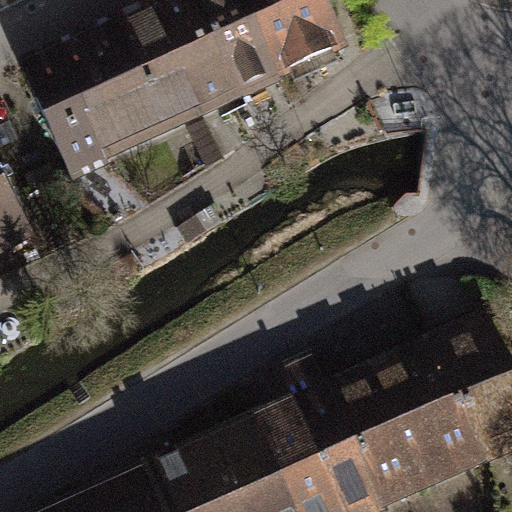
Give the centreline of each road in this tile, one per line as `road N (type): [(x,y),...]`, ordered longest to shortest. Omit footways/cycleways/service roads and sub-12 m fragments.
road 1 (residential): [(0,499),(460,216)]
road 2 (residential): [(409,0),(511,85)]
